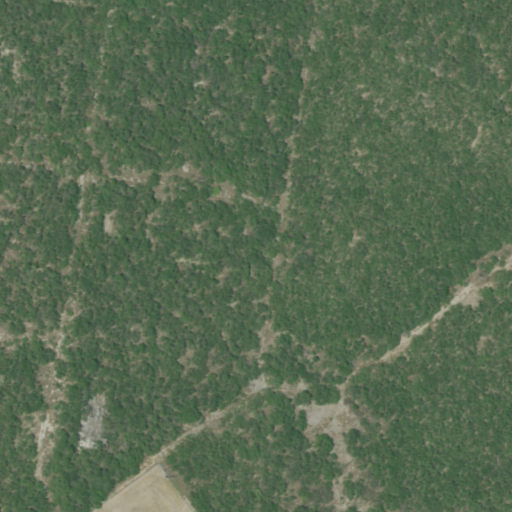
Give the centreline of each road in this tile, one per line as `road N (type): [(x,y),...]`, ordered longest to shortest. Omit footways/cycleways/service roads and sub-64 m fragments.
road 1 (residential): [(95,511),(259,402),(323,0)]
road 2 (residential): [(0,340),(60,343),(259,402),(511,231)]
road 3 (track): [(60,511),(39,471),(114,10)]
road 4 (residential): [(511,128),(439,92),(55,0)]
road 5 (residential): [(511,328),(339,445),(259,402)]
